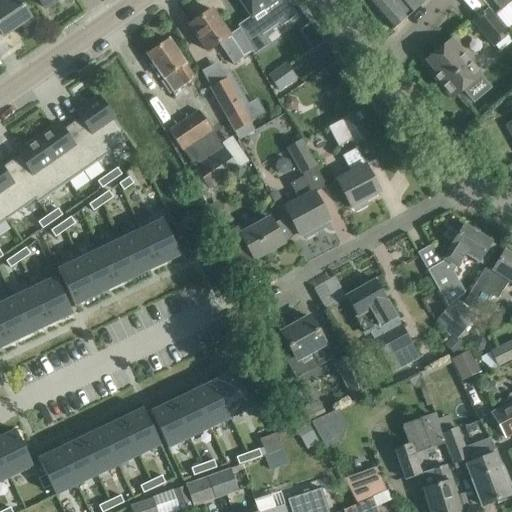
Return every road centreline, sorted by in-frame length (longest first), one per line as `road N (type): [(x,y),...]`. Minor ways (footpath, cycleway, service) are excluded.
road 1 (residential): [(229,304),(0,412)]
road 2 (residential): [(269,286),(482,179)]
road 3 (tertiary): [(0,104),(144,0)]
road 4 (unclassified): [(482,179),(381,73)]
